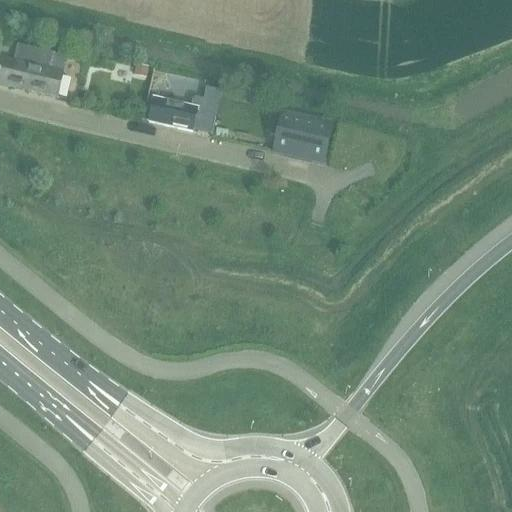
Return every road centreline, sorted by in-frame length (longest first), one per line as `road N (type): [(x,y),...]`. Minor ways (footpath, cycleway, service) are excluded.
road 1 (unclassified): [(0,257),(134,362),(174,371),(258,360),(296,376),(346,415)]
road 2 (unclassified): [(333,180),(0,101)]
road 3 (motorway): [(511,243),(455,288),(346,415)]
road 4 (primary): [(302,456),(266,446),(210,452),(98,390)]
road 5 (primary): [(226,473),(188,467),(98,390)]
road 6 (primary): [(69,422),(187,506)]
road 7 (primary): [(98,390),(0,306)]
road 8 (primary): [(69,422),(160,511)]
road 9 (unclassified): [(0,417),(68,479),(81,511)]
road 10 (unclassified): [(346,415),(399,459),(419,511)]
